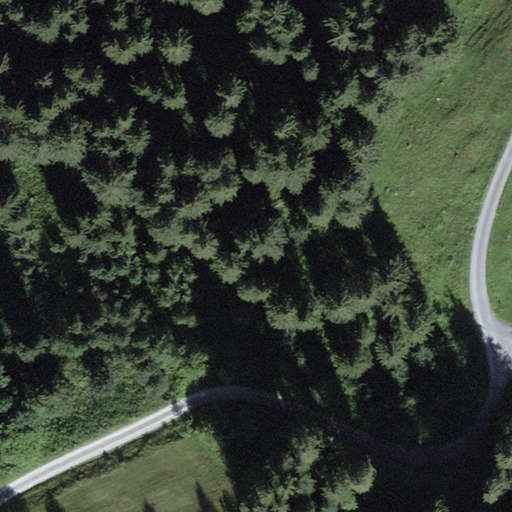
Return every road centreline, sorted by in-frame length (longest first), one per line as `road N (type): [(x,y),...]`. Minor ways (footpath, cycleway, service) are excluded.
road 1 (unclassified): [(0,500),(214,394),(271,400),(389,452),(451,454),(490,342),(511,332)]
road 2 (track): [(511,161),(486,229),(477,286),(490,342)]
